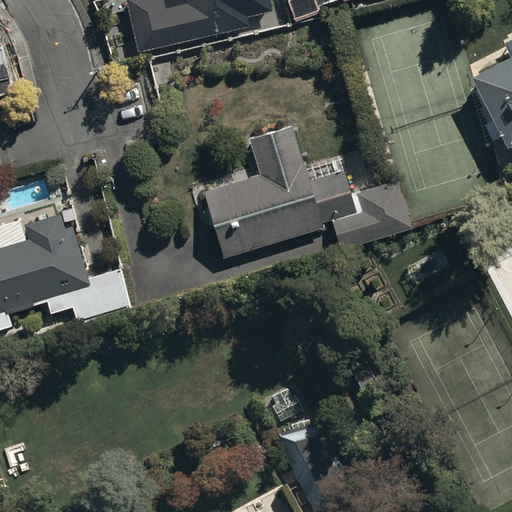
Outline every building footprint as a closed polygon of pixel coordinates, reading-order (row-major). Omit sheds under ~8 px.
[(126,0),(139,52),(251,26),(249,17),(274,12),(271,0),(126,0)] [(510,54),(476,71),(506,131),(502,133),(511,154),(511,37),(504,41),(510,54)] [(2,45),(0,45),(0,92),(12,90),(2,45)] [(259,175),(203,190),(222,257),(324,228),(321,221),(329,219),(338,250),(413,229),(393,161),(370,167),(375,184),(349,191),(342,169),(305,179),(289,123),(248,134),(259,175)] [(63,225),(59,212),(0,228),(0,327),(11,324),(8,312),(45,302),(48,311),(72,305),(78,327),(133,312),(120,266),(85,275),(71,223),(63,225)] [(324,412),(277,436),(315,511),(325,511),(365,492),(324,412)]
